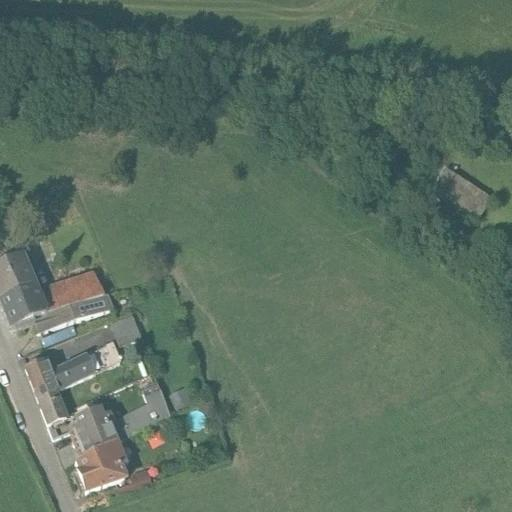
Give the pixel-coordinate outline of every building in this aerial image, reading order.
[(490,204),(444,175),(431,196),(477,226),(490,204)] [(0,302),(32,289),(21,261),(0,269),(0,302)] [(93,278),(35,296),(44,318),(102,299),(93,278)] [(32,289),(0,302),(0,309),(9,334),(30,324),(44,318),(35,296),(32,289)] [(102,299),(44,318),(30,324),(36,337),(108,313),(102,299)] [(131,321),(111,329),(118,348),(139,340),(131,321)] [(77,363),(56,374),(51,361),(42,365),(54,397),(79,383),(92,378),(93,378),(86,359),(77,363)] [(54,397),(42,365),(24,371),(47,431),(65,424),(54,397)] [(97,414),(71,423),(74,433),(67,436),(79,466),(114,447),(137,435),(130,420),(110,429),(107,420),(100,422),(97,414)] [(124,470),(114,447),(79,466),(74,468),(77,476),(77,477),(85,498),(124,484),(119,472),(124,470)]
